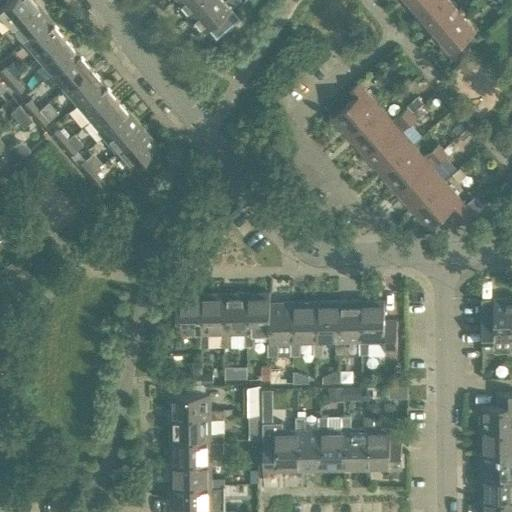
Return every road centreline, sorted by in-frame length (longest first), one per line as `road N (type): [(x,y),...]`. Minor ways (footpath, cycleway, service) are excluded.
road 1 (residential): [(396,256),(308,254),(93,0)]
road 2 (residential): [(444,511),(444,255)]
road 3 (residential): [(396,256),(298,138),(299,114),(345,75)]
